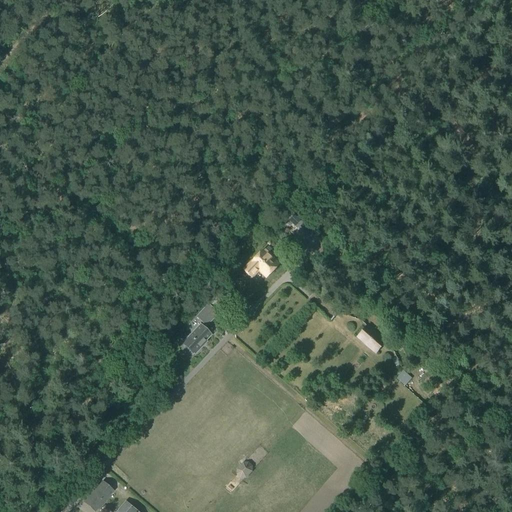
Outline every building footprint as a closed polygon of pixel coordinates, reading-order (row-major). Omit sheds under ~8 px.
[(310,233),(304,227),(301,232),(299,230),(294,235),(305,246),(310,241),(307,237),(310,233)] [(275,254),(268,248),(265,252),(264,251),(253,263),(252,262),(245,270),(252,277),(253,277),(252,276),(259,269),(266,276),(277,264),(271,258),(275,254)] [(192,334),(182,344),(192,354),(194,353),(195,354),(200,348),(199,347),(210,335),(203,328),(205,326),(217,314),(208,306),(197,318),(200,321),(190,331),(192,334)] [(375,353),(385,342),(368,328),(359,338),(375,353)] [(245,478),(251,472),(251,468),(248,464),(243,464),(237,471),(237,475),(241,478),(245,478)] [(95,511),(112,492),(102,483),(85,503),(95,511)]
